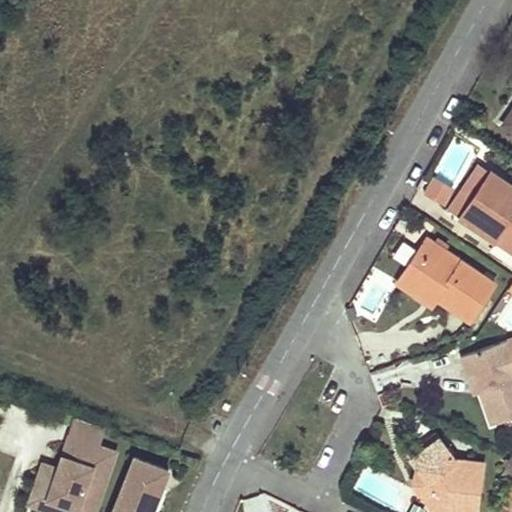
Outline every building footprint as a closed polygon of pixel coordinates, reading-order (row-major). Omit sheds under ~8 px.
[(459,216),(490,171),(478,163),(448,209),(459,216)] [(459,216),(476,228),(494,239),(499,232),(511,241),(511,185),(490,171),(459,216)] [(443,203),(453,185),(436,176),(426,193),(443,203)] [(511,241),(499,232),(494,239),(511,251),(511,241)] [(420,250),(436,260),(445,247),(429,236),(420,250)] [(420,250),(409,266),(398,282),(417,293),(425,281),(441,291),(436,298),(470,320),(495,281),(445,247),(436,260),(420,250)] [(417,293),(432,304),(436,298),(441,291),(425,281),(417,293)] [(462,354),(469,373),(479,370),(486,391),(481,393),(492,425),(511,417),(511,350),(508,338),(462,354)] [(469,373),(476,394),(481,393),(486,391),(479,370),(469,373)] [(111,433),(80,423),(68,462),(74,464),(70,476),(64,474),(49,469),(41,493),(57,498),(51,511),(85,511),(87,508),(101,511),(103,511),(125,445),(109,440),(111,433)] [(419,466),(427,478),(424,496),(436,511),(477,511),(484,462),(454,457),(437,432),(409,452),(419,466)] [(511,454),(501,474),(511,479),(511,454)] [(175,474),(140,461),(133,480),(138,482),(133,496),(128,494),(121,511),(160,511),(163,507),(158,505),(163,492),(168,493),(175,474)] [(74,464),(68,462),(64,474),(70,476),(74,464)] [(419,466),(414,483),(424,496),(427,478),(419,466)] [(133,480),(128,494),(133,496),(138,482),(133,480)] [(511,483),(508,492),(502,503),(511,507),(511,483)] [(163,492),(158,505),(163,507),(168,493),(163,492)] [(36,509),(43,511),(51,511),(57,498),(41,493),(36,509)]
